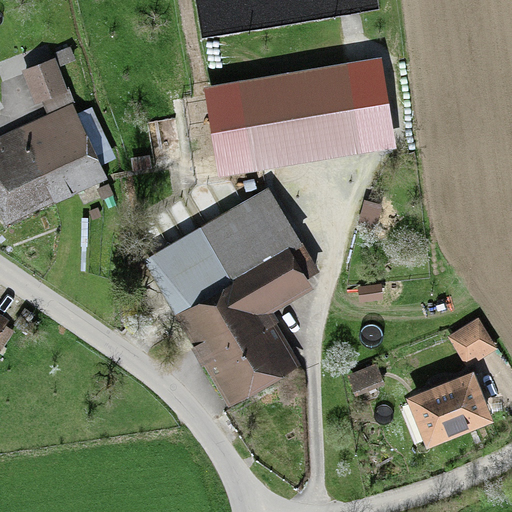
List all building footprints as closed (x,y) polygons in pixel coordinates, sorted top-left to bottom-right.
[(218,177),(396,148),(382,59),(203,89),(218,177)] [(55,60),(30,70),(40,96),(65,86),(55,60)] [(0,175),(14,207),(94,172),(66,110),(0,138),(0,175)] [(151,257),(232,392),(281,363),(247,305),(311,267),(264,190),(151,257)] [(376,365),(350,376),(357,392),(382,381),(376,365)] [(429,440),(485,416),(468,378),(412,402),(429,440)]
